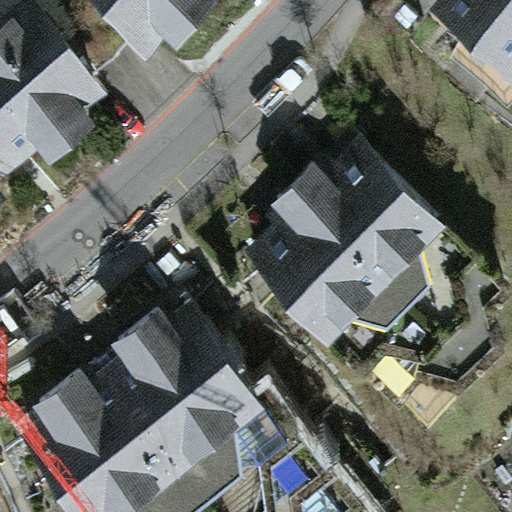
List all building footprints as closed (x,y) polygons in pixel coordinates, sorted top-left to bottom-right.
[(41,0),(25,0),(0,20),(0,173),(110,82),(41,0)] [(201,0),(119,0),(165,41),(201,0)] [(511,84),(511,0),(470,0),(443,35),(510,87),(511,84)] [(510,278),(360,140),(261,247),(412,385),(510,278)] [(354,511),(199,310),(35,435),(93,511),(354,511)]
